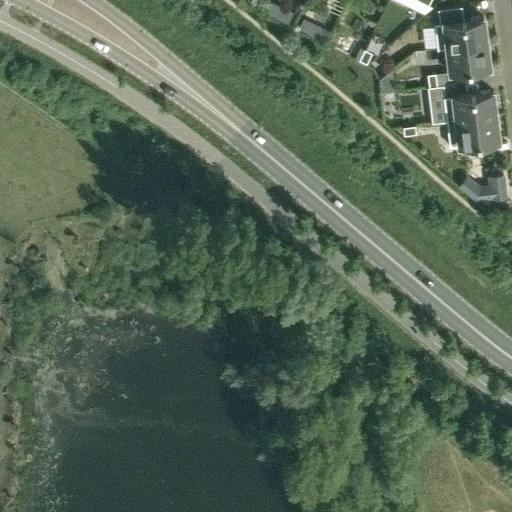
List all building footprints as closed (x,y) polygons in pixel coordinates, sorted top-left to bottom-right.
[(440,21),(434,21),(437,46),(486,40),(483,15),(462,18),(461,5),(438,8),(440,21)] [(331,31),(318,24),(313,35),(326,41),(331,31)] [(486,40),(437,46),(437,47),(447,46),(450,70),(490,65),(486,40)] [(359,58),(366,62),(371,51),(364,48),(359,58)] [(451,83),(450,71),(428,74),(429,86),(451,83)] [(451,83),(429,86),(430,98),(443,96),(443,95),(453,94),(451,83)] [(496,114),(492,89),(453,94),(443,95),(443,96),(446,120),(496,114)] [(446,120),(449,145),(499,139),(496,114),(446,120)] [(403,125),(404,133),(415,132),(414,124),(403,125)] [(492,197),(506,195),(503,173),(489,174),(492,197)]
